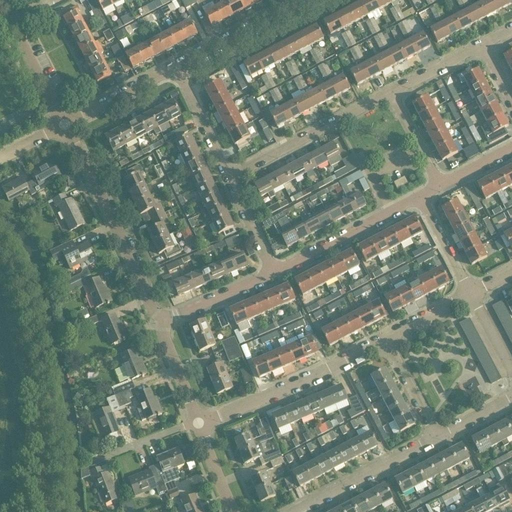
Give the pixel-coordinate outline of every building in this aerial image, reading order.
[(93,11),(98,9),(99,8),(94,0),(90,0),(88,2),(93,11)] [(114,6),(110,0),(97,0),(103,11),(114,6)] [(159,0),(161,4),(155,7),(157,9),(167,4),(165,0),(159,0)] [(187,0),(180,0),(185,9),(191,6),(187,0)] [(229,0),(226,2),(233,16),(244,10),(238,0),(229,0)] [(254,4),(251,0),(238,0),(244,10),(254,4)] [(382,17),(379,10),(373,0),(365,0),(360,3),(367,17),(369,21),(373,19),(374,21),(382,17)] [(373,0),(379,10),(386,7),(391,4),(389,0),(373,0)] [(389,0),(391,4),(393,8),(394,8),(397,6),(397,4),(396,1),(398,0),(389,0)] [(433,15),(441,11),(439,7),(447,3),(446,0),(437,5),(437,4),(429,8),(429,9),(424,11),(426,15),(431,12),(433,15)] [(471,9),(466,0),(461,0),(457,2),(461,9),(464,7),(466,11),(468,10),(471,9)] [(494,0),(487,0),(481,4),(488,17),(500,11),(494,0)] [(494,0),(500,11),(511,4),(511,2),(510,0),(494,0)] [(176,2),(168,6),(172,13),(180,9),(176,2)] [(226,2),(215,8),(222,22),(233,16),(226,2)] [(367,17),(360,3),(348,9),(355,23),(362,19),(367,17)] [(481,4),(471,9),(468,10),(475,24),(488,17),(481,4)] [(70,30),(84,23),(78,13),(80,12),(77,6),(66,11),(69,16),(64,19),(70,30)] [(172,13),(168,6),(157,12),(167,31),(170,30),(164,19),(165,19),(164,17),(172,13)] [(397,6),(394,8),(390,10),(393,17),(401,13),(397,6)] [(146,15),(142,8),(137,11),(141,18),(146,15)] [(222,22),(215,8),(204,14),(211,27),(222,22)] [(93,11),(92,12),(94,17),(101,14),(98,9),(93,11)] [(348,9),(336,16),(343,29),(355,23),(348,9)] [(468,10),(466,11),(456,17),(463,30),(475,24),(468,10)] [(441,11),(433,15),(436,21),(435,22),(437,27),(443,24),(441,20),(444,18),(441,11)] [(404,19),(401,14),(401,13),(393,17),(396,23),(400,21),(404,19)] [(106,24),(101,14),(94,17),(99,26),(95,28),(96,29),(106,24)] [(343,29),(336,16),(324,22),(331,36),(343,29)] [(150,24),(147,17),(142,20),(146,27),(150,24)] [(463,30),(456,17),(444,23),(451,37),(463,30)] [(185,24),(179,27),(186,40),(197,35),(190,21),(188,19),(183,21),(185,24)] [(365,23),(368,30),(377,25),(374,21),(373,19),(369,21),(365,23)] [(124,26),(121,20),(116,22),(120,29),(124,26)] [(401,32),(409,28),(405,21),(397,25),(401,32)] [(84,23),(70,30),(75,41),(89,33),(84,23)] [(444,23),(443,24),(437,27),(431,30),(438,43),(451,37),(444,23)] [(377,25),(368,30),(372,36),(380,32),(377,25)] [(316,26),(304,32),(311,46),(324,40),(316,26)] [(179,27),(168,32),(176,46),(186,40),(179,27)] [(125,28),(121,31),(124,37),(124,38),(129,35),(125,28)] [(413,35),(409,28),(401,32),(405,39),(413,35)] [(105,38),(112,35),(109,30),(97,36),(100,41),(105,38)] [(344,42),(352,38),(349,31),(341,35),(344,42)] [(168,32),(158,38),(165,52),(176,46),(168,32)] [(304,32),(292,39),(299,53),(311,46),(304,32)] [(94,43),(89,33),(75,41),(81,52),(95,44),(94,43)] [(376,45),(385,40),(381,34),(373,39),(376,45)] [(411,41),(418,54),(430,47),(423,34),(411,41)] [(165,52),(158,38),(147,44),(154,57),(165,52)] [(356,44),(352,38),(344,42),(348,49),(356,44)] [(292,39),(280,45),(287,59),(299,53),(292,39)] [(388,47),(385,40),(376,45),(380,51),(388,47)] [(95,44),(81,52),(86,62),(100,55),(104,52),(98,41),(94,43),(95,44)] [(411,41),(399,47),(406,60),(418,54),(411,41)] [(147,44),(136,49),(144,63),(154,57),(147,44)] [(280,45),(268,51),(275,65),(287,59),(280,45)] [(352,57),(360,53),(357,47),(349,51),(352,57)] [(399,47),(387,53),(394,66),(406,60),(399,47)] [(311,57),(319,52),(317,48),(309,52),(311,57)] [(144,63),(136,49),(126,55),(133,68),(144,63)] [(116,60),(123,56),(121,51),(114,55),(116,60)] [(275,65),(268,51),(256,58),(263,72),(275,65)] [(319,52),(311,57),(316,65),(324,61),(326,60),(323,56),(322,57),(319,52)] [(364,60),(360,53),(352,57),(356,64),(364,60)] [(394,66),(387,53),(375,60),(382,73),(394,66)] [(100,55),(86,62),(92,73),(106,66),(100,55)] [(131,70),(123,56),(116,60),(119,64),(120,64),(125,74),(131,70)] [(263,72),(256,58),(243,64),(251,78),(263,72)] [(375,60),(363,66),(370,79),(382,73),(375,60)] [(288,72),(297,67),(293,61),(285,65),(288,72)] [(321,74),(328,70),(325,63),(317,68),(321,74)] [(240,86),(244,84),(234,65),(230,67),(234,74),(233,75),(240,86)] [(106,66),(92,73),(97,83),(111,76),(106,66)] [(370,79),(363,66),(350,72),(357,86),(370,79)] [(297,67),(288,72),(292,78),(300,74),(297,67)] [(332,76),(328,70),(321,74),(324,80),(332,76)] [(469,90),(484,82),(479,70),(463,78),(469,90)] [(265,84),(272,80),(269,74),(261,78),(265,84)] [(297,87),(305,83),(301,76),(293,80),(297,87)] [(331,83),(338,96),(350,90),(343,76),(331,83)] [(451,95),(456,93),(451,85),(453,84),(450,78),(443,81),(451,95)] [(276,87),(272,80),(265,84),(268,91),(276,87)] [(211,101),(227,93),(221,81),(205,89),(211,101)] [(440,81),(435,84),(445,102),(450,100),(444,89),(440,81)] [(484,82),(469,90),(475,101),(490,93),(484,82)] [(302,98),(295,102),(302,115),(314,109),(307,96),(306,96),(304,92),(308,90),(305,83),(297,87),(302,98)] [(338,96),(331,83),(319,89),(326,102),(338,96)] [(272,100),(280,96),(277,89),(269,93),(263,97),(264,99),(266,98),(267,99),(271,97),(272,100)] [(319,89),(307,96),(314,109),(326,102),(319,89)] [(176,91),(169,95),(172,99),(179,96),(176,91)] [(418,117),(434,108),(428,97),(430,97),(427,91),(416,97),(419,102),(413,105),(418,117)] [(227,93),(211,101),(217,112),(232,104),(227,93)] [(460,101),(456,93),(451,95),(455,103),(460,101)] [(490,93),(475,101),(481,112),(496,104),(490,93)] [(284,102),(280,96),(272,100),(276,106),(284,102)] [(251,108),(256,106),(252,97),(247,100),(251,108)] [(173,101),(161,107),(169,122),(181,116),(173,101)] [(295,102),(283,108),(290,122),(302,115),(295,102)] [(451,113),(456,111),(452,103),(447,105),(451,113)] [(238,115),(232,104),(217,112),(223,123),(238,115)] [(496,104),(481,112),(486,123),(502,115),(496,104)] [(261,114),(256,106),(251,108),(255,116),(261,114)] [(161,107),(150,113),(158,128),(169,122),(161,107)] [(290,122),(283,108),(270,115),(267,109),(262,112),(267,122),(272,119),(277,128),(290,122)] [(434,108),(418,117),(424,128),(440,120),(434,108)] [(464,121),(469,118),(465,110),(460,113),(464,121)] [(460,119),(456,111),(451,113),(455,121),(460,119)] [(150,113),(139,119),(147,134),(153,131),(156,136),(161,133),(158,128),(150,113)] [(238,115),(223,123),(229,134),(244,126),(238,115)] [(508,127),(502,115),(486,123),(492,135),(505,129),(508,127)] [(474,126),(469,118),(464,121),(468,129),(474,126)] [(147,134),(139,119),(128,125),(136,140),(147,134)] [(258,122),(263,131),(268,128),(264,120),(258,122)] [(445,131),(440,120),(424,128),(430,139),(445,131)] [(136,140),(128,125),(117,131),(125,146),(136,140)] [(186,126),(174,132),(177,138),(189,132),(186,126)] [(250,138),(244,126),(229,134),(235,146),(250,138)] [(268,142),(274,139),(272,136),(268,128),(263,131),(262,131),(268,142)] [(463,136),(468,133),(465,128),(460,131),(463,136)] [(505,129),(492,135),(492,134),(485,138),(489,145),(508,135),(505,129)] [(125,146),(117,131),(105,137),(113,152),(125,146)] [(451,142),(445,131),(430,139),(436,150),(451,142)] [(468,133),(463,136),(474,157),(479,154),(468,133)] [(164,139),(167,144),(174,140),(171,135),(164,139)] [(181,155),(196,148),(190,136),(175,143),(181,155)] [(164,139),(153,145),(156,149),(167,144),(164,139)] [(451,142),(436,150),(442,162),(457,154),(451,142)] [(156,149),(153,145),(147,149),(145,145),(142,144),(139,146),(142,151),(144,155),(156,149)] [(328,163),(330,168),(342,161),(333,145),(322,151),(328,163)] [(196,148),(181,155),(186,166),(201,159),(196,148)] [(161,164),(166,161),(160,150),(155,152),(161,164)] [(142,151),(130,157),(133,162),(144,155),(142,151)] [(328,163),(322,151),(310,157),(317,169),(328,163)] [(317,169),(310,157),(299,162),(306,174),(317,169)] [(126,159),(119,163),(121,168),(129,164),(126,159)] [(206,170),(201,159),(186,166),(191,177),(206,170)] [(169,169),(166,161),(161,164),(165,171),(169,169)] [(335,175),(337,179),(348,173),(359,168),(355,161),(345,166),(345,168),(334,174),(335,175)] [(37,179),(31,182),(37,193),(43,190),(40,185),(60,175),(53,162),(33,173),(37,179)] [(299,162),(288,168),(294,180),(306,174),(299,162)] [(129,193),(145,185),(140,174),(143,173),(140,166),(125,173),(128,179),(124,181),(129,193)] [(511,185),(511,167),(500,172),(508,188),(511,185)] [(288,168),(277,174),(283,186),(294,180),(288,168)] [(161,169),(156,171),(160,179),(164,177),(161,169)] [(212,182),(206,170),(191,177),(197,189),(212,182)] [(500,172),(489,178),(497,194),(508,188),(500,172)] [(171,173),(166,175),(170,183),(174,180),(171,173)] [(277,174),(266,180),(272,192),(283,186),(277,174)] [(335,175),(323,181),(325,185),(337,179),(335,175)] [(350,177),(339,183),(341,187),(348,200),(354,212),(365,206),(359,195),(353,198),(346,186),(353,183),(350,177)] [(37,193),(31,182),(26,185),(22,178),(2,189),(9,201),(29,191),(31,196),(37,193)] [(404,178),(393,184),(397,190),(408,184),(404,178)] [(497,194),(489,178),(477,184),(485,200),(497,194)] [(364,179),(359,182),(364,192),(369,189),(364,179)] [(166,180),(161,183),(165,190),(170,188),(166,180)] [(272,192),(266,180),(254,186),(261,198),(267,194),(270,199),(275,196),(272,192)] [(325,185),(323,181),(312,187),(315,191),(325,185)] [(217,193),(212,182),(197,189),(202,200),(217,193)] [(341,187),(339,183),(332,187),(334,191),(341,187)] [(176,184),(172,187),(175,194),(180,192),(176,184)] [(475,206),(480,204),(469,184),(462,188),(468,197),(470,196),(475,206)] [(150,197),(145,185),(129,193),(135,204),(150,197)] [(308,189),(301,193),(303,197),(311,193),(308,189)] [(323,191),(316,195),(319,199),(326,195),(323,191)] [(171,192),(167,194),(171,202),(175,200),(171,192)] [(217,193),(202,200),(208,212),(222,205),(217,193)] [(303,197),(301,193),(289,199),(292,203),(296,201),(303,197)] [(65,195),(53,200),(57,208),(59,207),(71,232),(85,225),(72,200),(68,202),(65,195)] [(319,199),(316,195),(309,198),(312,203),(319,199)] [(182,196),(177,198),(181,206),(185,203),(182,196)] [(150,197),(135,204),(140,216),(147,212),(151,220),(164,214),(160,204),(155,206),(150,197)] [(348,200),(336,206),(343,218),(354,212),(348,200)] [(444,200),(439,202),(442,208),(447,206),(444,200)] [(511,206),(511,200),(502,205),(505,210),(511,206)] [(448,221),(463,213),(457,201),(442,209),(448,221)] [(489,202),(483,204),(490,217),(494,215),(494,216),(503,212),(500,207),(493,210),(489,202)] [(281,209),(279,205),(278,203),(266,209),(270,215),(281,209)] [(222,205),(208,212),(213,223),(228,216),(222,205)] [(343,218),(336,206),(325,212),(332,224),(343,218)] [(187,207),(182,210),(186,217),(191,215),(187,207)] [(296,211),(294,207),(282,213),(285,218),(285,219),(287,221),(289,220),(287,217),(286,218),(285,216),(296,211)] [(332,224),(325,212),(314,218),(320,230),(332,224)] [(285,218),(282,213),(262,224),(265,229),(276,226),(275,224),(285,219),(285,218)] [(469,224),(463,213),(448,221),(454,232),(469,224)] [(164,214),(151,220),(155,228),(148,231),(154,243),(169,236),(164,226),(169,224),(164,214)] [(503,214),(495,219),(498,224),(506,219),(503,214)] [(236,234),(228,216),(213,223),(218,235),(223,233),(226,238),(236,234)] [(314,218),(303,224),(309,236),(320,230),(314,218)] [(403,224),(411,239),(422,233),(414,218),(403,224)] [(486,229),(492,226),(488,218),(482,221),(486,229)] [(184,229),(188,227),(184,219),(180,222),(184,229)] [(192,219),(188,221),(191,229),(196,227),(192,219)] [(309,236),(303,224),(292,230),(298,242),(309,236)] [(403,224),(392,230),(400,245),(411,239),(403,224)] [(475,235),(469,224),(454,232),(460,243),(475,235)] [(496,234),(492,226),(486,229),(491,237),(496,234)] [(184,229),(179,231),(185,243),(194,239),(188,227),(184,229)] [(198,230),(193,233),(197,240),(202,238),(198,230)] [(298,242),(292,230),(281,236),(280,233),(275,236),(279,243),(283,241),(287,248),(298,242)] [(392,230),(381,236),(389,251),(400,245),(392,230)] [(475,235),(460,243),(466,254),(481,246),(475,235)] [(174,247),(169,236),(154,243),(159,255),(164,253),(167,260),(181,253),(178,245),(174,247)] [(236,236),(224,241),(228,249),(239,245),(236,236)] [(389,251),(381,236),(370,241),(378,257),(389,251)] [(499,240),(494,243),(498,251),(504,249),(499,240)] [(224,241),(212,246),(214,251),(226,246),(224,241)] [(378,257),(370,241),(358,248),(366,263),(378,257)] [(95,257),(89,244),(73,251),(69,243),(50,252),(55,262),(64,257),(70,269),(85,262),(86,264),(88,265),(90,265),(93,264),(94,262),(94,260),(93,258),(95,257)] [(428,244),(417,250),(420,256),(431,250),(428,244)] [(214,251),(212,246),(205,250),(207,255),(214,251)] [(481,246),(466,254),(472,266),(487,258),(481,246)] [(251,248),(246,250),(249,257),(254,255),(251,248)] [(201,251),(193,255),(195,260),(203,256),(201,251)] [(340,257),(348,273),(359,267),(351,252),(340,257)] [(421,258),(424,263),(434,257),(432,252),(421,258)] [(231,259),(237,271),(248,266),(243,254),(231,259)] [(177,262),(180,267),(185,265),(184,264),(191,261),(189,257),(177,262)] [(348,273),(340,257),(329,263),(337,278),(348,273)] [(395,262),(397,267),(405,263),(403,258),(395,262)] [(424,263),(421,258),(416,261),(418,266),(424,263)] [(237,271),(231,259),(220,264),(225,276),(237,271)] [(180,267),(177,262),(166,267),(169,272),(180,267)] [(395,262),(384,268),(386,273),(397,267),(395,262)] [(337,278),(329,263),(318,269),(326,284),(337,278)] [(225,276),(220,264),(208,269),(213,281),(225,276)] [(399,269),(401,274),(409,270),(407,265),(399,269)] [(386,273),(384,268),(372,274),(375,279),(386,273)] [(441,268),(430,274),(438,289),(449,283),(441,268)] [(208,269),(196,274),(202,286),(213,281),(208,269)] [(318,269),(307,275),(315,290),(326,284),(318,269)] [(401,274),(399,269),(390,274),(393,279),(401,274)] [(202,286),(196,274),(185,279),(190,291),(202,286)] [(438,289),(430,274),(419,280),(427,295),(438,289)] [(315,290),(307,275),(295,281),(303,296),(315,290)] [(384,277),(376,281),(378,286),(387,282),(384,277)] [(73,278),(60,285),(62,290),(75,283),(73,278)] [(354,284),(357,289),(367,283),(365,278),(354,284)] [(94,281),(86,285),(86,286),(96,309),(107,304),(108,306),(110,305),(109,303),(112,302),(106,289),(104,291),(99,279),(94,281)] [(190,291),(185,279),(173,284),(178,296),(190,291)] [(419,280),(408,286),(416,301),(427,295),(419,280)] [(63,297),(84,287),(81,281),(75,283),(62,290),(60,291),(63,297)] [(357,289),(354,284),(349,287),(351,292),(357,289)] [(288,285),(276,290),(283,306),(295,301),(288,285)] [(369,285),(358,291),(360,296),(371,290),(369,285)] [(408,286),(397,292),(405,307),(416,301),(408,286)] [(339,291),(332,295),(334,301),(345,295),(342,289),(339,291)] [(276,290),(265,295),(272,311),(283,306),(276,290)] [(360,296),(358,291),(352,294),(355,299),(360,296)] [(405,307),(397,292),(385,298),(393,313),(405,307)] [(272,311),(265,295),(253,300),(260,316),(272,311)] [(332,295),(320,301),(323,307),(326,305),(334,301),(332,295)] [(343,299),(335,303),(338,308),(346,304),(343,299)] [(367,308),(375,323),(386,318),(378,302),(377,302),(376,299),(371,302),(373,305),(367,308)] [(253,300),(242,305),(249,321),(260,316),(253,300)] [(323,307),(320,301),(316,303),(317,303),(305,309),(308,314),(323,307)] [(338,308),(335,303),(324,309),(326,314),(338,308)] [(495,312),(504,307),(502,303),(493,307),(495,312)] [(249,321),(242,305),(230,311),(236,326),(249,321)] [(507,312),(504,307),(495,312),(498,317),(507,312)] [(367,308),(356,314),(364,329),(375,323),(367,308)] [(321,310),(313,315),(315,320),(323,315),(321,310)] [(509,316),(507,312),(498,317),(500,321),(509,316)] [(224,313),(216,316),(222,329),(229,326),(224,313)] [(288,318),(291,323),(302,318),(300,313),(288,318)] [(356,314),(344,320),(353,335),(364,329),(356,314)] [(97,316),(81,323),(84,330),(99,323),(97,316)] [(114,316),(101,321),(112,345),(127,339),(122,328),(120,329),(114,316)] [(509,316),(500,321),(503,326),(511,321),(509,316)] [(291,323),(288,318),(283,320),(283,321),(277,323),(279,328),(291,323)] [(279,328),(277,323),(275,319),(268,322),(271,326),(265,328),(268,333),(279,328)] [(292,325),(294,330),(305,325),(303,320),(292,325)] [(353,335),(344,320),(337,323),(336,320),(331,323),(333,326),(341,341),(353,335)] [(463,329),(472,324),(470,320),(460,325),(463,329)] [(195,340),(210,334),(205,321),(190,328),(195,340)] [(511,321),(503,326),(505,330),(511,326),(511,321)] [(474,329),(472,324),(463,329),(465,334),(474,329)] [(333,326),(322,332),(330,347),(341,341),(333,326)] [(238,327),(233,329),(240,345),(253,340),(250,334),(243,338),(238,327)] [(268,333),(265,328),(256,332),(259,337),(268,333)] [(477,334),(474,329),(465,334),(468,338),(477,334)] [(277,332),(269,335),(271,341),(279,337),(277,332)] [(210,334),(195,340),(200,353),(215,346),(210,334)] [(477,334),(468,338),(470,343),(479,338),(477,334)] [(271,341),(269,335),(259,339),(262,344),(271,341)] [(224,350),(237,345),(234,337),(221,343),(224,350)] [(311,338),(299,343),(306,359),(318,354),(311,338)] [(479,338),(470,343),(473,348),(482,343),(479,338)] [(256,341),(246,345),(248,350),(259,346),(256,341)] [(299,343),(288,348),(295,364),(306,359),(299,343)] [(484,347),(482,343),(473,348),(475,352),(484,347)] [(237,345),(224,350),(229,363),(243,357),(237,345)] [(487,352),(484,347),(475,352),(478,357),(487,352)] [(288,348),(276,353),(283,369),(295,364),(288,348)] [(130,391),(135,389),(132,380),(141,376),(142,378),(144,377),(144,375),(147,374),(142,363),(139,364),(134,351),(121,356),(125,365),(122,366),(123,368),(121,371),(124,379),(128,380),(128,382),(112,388),(115,396),(120,394),(130,391)] [(272,374),(265,358),(264,358),(262,351),(255,354),(258,361),(252,363),(259,379),(272,374)] [(487,352),(478,357),(480,361),(489,356),(487,352)] [(283,369),(276,353),(265,358),(272,374),(283,369)] [(489,356),(480,361),(483,366),(492,361),(489,356)] [(212,383),(227,378),(222,365),(220,361),(212,364),(213,369),(207,371),(212,383)] [(494,366),(492,361),(483,366),(485,370),(494,366)] [(497,370),(494,366),(485,370),(487,375),(497,370)] [(248,368),(240,372),(246,385),(254,381),(248,368)] [(377,389),(392,381),(386,370),(371,378),(377,389)] [(499,375),(497,370),(487,375),(490,380),(499,375)] [(499,375),(490,380),(492,384),(501,379),(499,375)] [(478,377),(461,381),(466,397),(482,392),(478,377)] [(227,378),(212,383),(217,396),(232,390),(227,378)] [(392,381),(377,389),(383,400),(397,392),(392,381)] [(361,398),(365,395),(359,383),(355,386),(361,398)] [(329,392),(335,406),(347,401),(341,387),(329,392)] [(149,390),(136,396),(146,420),(148,419),(149,421),(156,419),(155,417),(162,414),(157,403),(155,404),(149,390)] [(132,398),(130,391),(120,394),(125,406),(127,412),(128,412),(130,417),(133,416),(131,410),(133,409),(129,399),(132,398)] [(335,406),(329,392),(318,397),(324,411),(335,406)] [(403,403),(397,392),(383,400),(389,411),(403,403)] [(125,406),(120,394),(115,396),(119,408),(125,406)] [(371,406),(365,395),(361,398),(367,408),(371,406)] [(318,397),(306,402),(312,416),(324,411),(318,397)] [(306,402),(295,406),(301,420),(312,416),(306,402)] [(409,414),(403,403),(389,411),(395,422),(409,414)] [(301,420),(295,406),(284,411),(290,425),(301,420)] [(359,406),(347,412),(351,419),(363,413),(359,406)] [(371,406),(367,408),(372,419),(377,417),(371,406)] [(109,408),(94,414),(104,438),(118,433),(109,408)] [(290,425),(284,411),(272,416),(278,430),(290,425)] [(415,425),(409,414),(395,422),(401,433),(415,425)] [(342,415),(335,418),(339,425),(346,422),(342,415)] [(377,417),(372,419),(378,430),(382,428),(377,417)] [(240,453),(260,445),(260,444),(274,438),(266,419),(260,421),(266,435),(252,441),(249,435),(235,441),(240,453)] [(354,421),(350,423),(354,430),(358,428),(354,421)] [(318,427),(321,435),(333,429),(329,422),(318,427)] [(511,436),(511,434),(505,422),(494,428),(502,442),(504,447),(509,444),(507,439),(511,436)] [(343,427),(339,429),(343,436),(347,434),(343,427)] [(382,428),(378,430),(384,441),(388,439),(382,428)] [(494,428),(483,434),(491,448),(502,442),(494,428)] [(231,430),(224,432),(228,442),(234,440),(231,430)] [(328,435),(332,442),(336,439),(332,432),(328,435)] [(359,439),(366,453),(377,447),(370,433),(359,439)] [(491,448),(483,434),(472,440),(480,454),(491,448)] [(332,442),(328,435),(321,438),(317,440),(321,448),(332,442)] [(359,439),(348,445),(355,459),(366,453),(359,439)] [(310,444),(306,446),(310,453),(314,451),(310,444)] [(265,457),(260,445),(240,453),(245,465),(259,459),(262,467),(270,463),(282,458),(279,452),(265,457)] [(355,459),(348,445),(337,451),(344,465),(355,459)] [(462,445),(450,451),(458,466),(469,460),(462,445)] [(183,448),(186,455),(191,453),(191,451),(189,446),(183,448)] [(159,464),(154,466),(158,479),(160,478),(164,486),(166,485),(171,482),(174,481),(181,478),(177,468),(184,465),(177,449),(157,458),(159,464)] [(299,450),(295,452),(299,459),(303,457),(299,450)] [(344,465),(337,451),(326,456),(333,470),(344,465)] [(450,451),(439,457),(447,471),(458,466),(450,451)] [(326,456),(315,462),(322,476),(333,470),(326,456)] [(439,457),(428,463),(436,477),(447,471),(439,457)] [(284,464),(282,458),(270,463),(273,468),(284,464)] [(489,464),(492,468),(499,464),(497,460),(489,464)] [(322,476),(315,462),(304,468),(311,481),(322,476)] [(428,463),(417,468),(425,483),(436,477),(428,463)] [(498,468),(504,480),(510,477),(504,465),(498,468)] [(158,479),(154,466),(148,469),(149,472),(128,480),(135,496),(157,487),(160,494),(166,492),(165,491),(166,485),(164,486),(160,478),(158,479)] [(100,468),(88,473),(91,481),(93,480),(104,505),(118,500),(107,474),(103,475),(100,468)] [(311,481),(304,468),(293,474),(300,487),(311,481)] [(417,468),(406,474),(414,489),(425,483),(417,468)] [(504,480),(498,468),(492,471),(498,483),(504,480)] [(475,471),(464,477),(466,482),(478,476),(475,471)] [(256,492),(271,486),(266,474),(251,480),(256,492)] [(414,489),(406,474),(395,480),(403,494),(414,489)] [(290,477),(284,479),(289,491),(295,489),(290,477)] [(466,482),(464,477),(453,483),(455,487),(466,482)] [(471,483),(473,488),(481,484),(478,479),(471,483)] [(171,482),(166,485),(165,491),(166,492),(167,492),(171,500),(180,496),(174,481),(171,482)] [(455,487),(453,483),(442,489),(444,493),(455,487)] [(473,488),(471,483),(463,487),(466,492),(473,488)] [(491,495),(498,508),(509,502),(502,489),(500,484),(488,490),(491,495)] [(373,491),(381,505),(392,500),(385,485),(373,491)] [(444,493),(442,489),(435,492),(432,485),(427,487),(431,494),(433,499),(444,493)] [(276,497),(271,486),(256,492),(261,504),(276,497)] [(449,494),(452,499),(459,495),(456,490),(449,494)] [(373,491),(363,497),(370,511),(381,505),(373,491)] [(433,499),(431,494),(420,500),(422,505),(433,499)] [(452,499),(449,494),(441,498),(444,503),(452,499)] [(202,511),(195,495),(181,502),(186,511),(202,511)] [(491,495),(480,501),(486,511),(490,511),(498,508),(491,495)] [(363,497),(352,503),(356,511),(368,511),(370,511),(363,497)] [(422,505),(420,500),(408,506),(411,511),(422,505)] [(486,511),(480,501),(470,506),(469,507),(472,511),(486,511)] [(356,511),(352,503),(341,509),(342,511),(356,511)]
